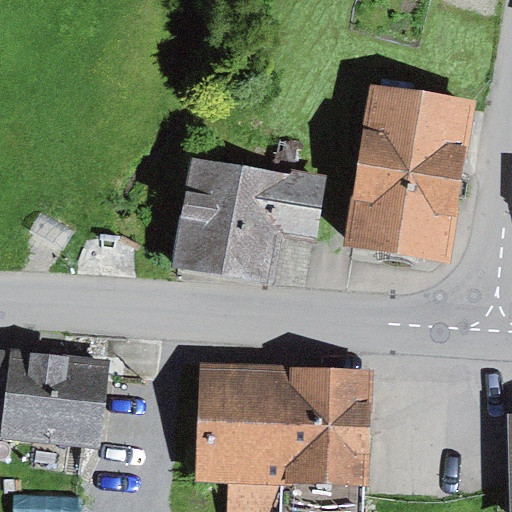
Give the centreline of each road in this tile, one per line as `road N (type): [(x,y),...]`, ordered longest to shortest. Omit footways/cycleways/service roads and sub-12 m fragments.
road 1 (tertiary): [(0,306),(439,328),(494,323)]
road 2 (unclassified): [(494,323),(511,152)]
